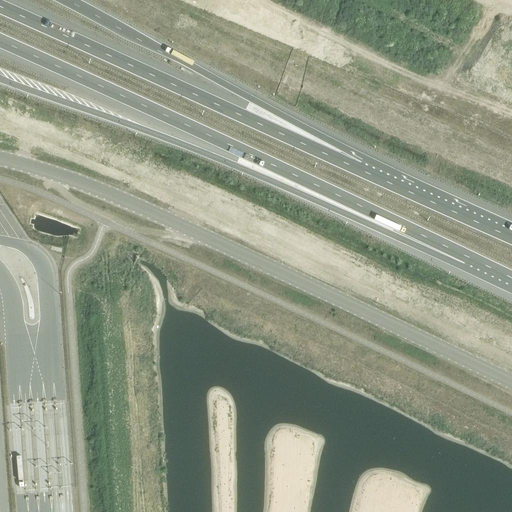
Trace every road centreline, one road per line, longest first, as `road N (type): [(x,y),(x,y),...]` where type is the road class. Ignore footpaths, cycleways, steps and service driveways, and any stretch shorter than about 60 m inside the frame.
road 1 (unclassified): [(0,167),(131,205),(511,379)]
road 2 (trunk): [(0,41),(466,256)]
road 3 (trunk): [(0,80),(249,172),(404,240),(466,256)]
road 4 (trunk): [(360,169),(0,6)]
road 5 (trunk): [(360,169),(284,116),(65,0)]
road 6 (trunk): [(511,237),(360,169)]
